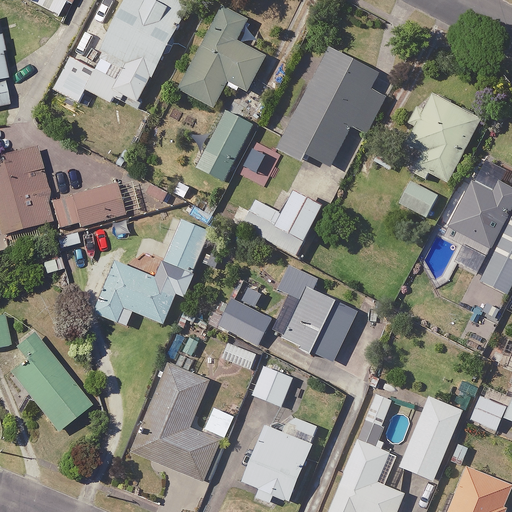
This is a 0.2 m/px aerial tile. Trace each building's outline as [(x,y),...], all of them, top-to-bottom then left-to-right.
[(23,0),(42,11),(46,2),(59,10),(64,0),(71,4),(73,0),(23,0)] [(186,2),(182,0),(124,0),(93,65),(70,55),(54,88),(80,101),(86,88),(113,101),(115,97),(136,107),(186,2)] [(247,18),(219,4),(178,87),(214,105),(227,80),(247,90),(265,53),(236,39),(247,18)] [(379,71),(328,45),(278,146),(306,160),(309,154),(331,165),(351,124),(367,132),(386,95),(370,87),(379,71)] [(0,103),(10,102),(0,50),(0,103)] [(480,117),(431,91),(404,141),(418,148),(407,168),(425,177),(429,170),(447,180),(480,117)] [(252,122),(224,109),(199,167),(228,179),(252,122)] [(48,190),(32,141),(0,151),(0,228),(1,232),(50,216),(42,192),(48,190)] [(511,204),(511,187),(502,183),(506,175),(481,163),(477,170),(449,224),(472,236),(468,243),(488,253),(511,204)] [(262,189),(240,177),(229,199),(239,204),(231,220),(296,254),(323,203),(294,187),(281,211),(257,199),(262,189)] [(438,194),(411,179),(399,202),(427,216),(438,194)] [(121,214),(113,182),(51,197),(58,225),(78,220),(79,225),(121,214)] [(211,229),(176,216),(154,274),(98,253),(86,285),(105,293),(97,312),(128,324),(134,309),(165,321),(176,292),(185,295),(211,229)] [(511,285),(511,216),(481,279),(508,292),(511,285)] [(80,243),(77,230),(57,234),(60,247),(80,243)] [(334,360),(358,312),(354,310),(360,297),(346,290),(341,299),(314,286),(318,278),(293,265),(282,286),(287,288),(279,304),(295,312),(284,334),(298,341),(295,346),(311,355),(314,350),(334,360)] [(505,297),(490,292),(483,310),(497,316),(505,297)] [(272,318),(232,297),(219,324),(259,345),(272,318)] [(0,345),(9,344),(3,308),(0,308),(0,345)] [(499,323),(476,312),(468,330),(490,340),(499,323)] [(89,404),(31,329),(15,342),(26,357),(11,369),(57,429),(89,404)] [(258,352),(230,340),(223,357),(251,368),(258,352)] [(294,375),(264,363),(252,393),(282,405),(294,375)] [(209,380),(169,364),(133,450),(207,481),(235,414),(215,405),(204,431),(190,425),(209,380)] [(375,392),(352,452),(343,449),(336,470),(344,473),(329,511),(396,511),(405,490),(378,480),(389,450),(375,444),(393,398),(375,392)] [(511,394),(508,405),(479,393),(469,418),(497,429),(503,414),(511,418),(511,394)] [(401,464),(429,476),(424,489),(435,493),(444,472),(438,469),(463,407),(429,394),(401,464)] [(318,426),(290,415),(284,430),(264,422),(242,478),(259,485),(255,494),(270,500),(274,492),(289,498),(318,426)] [(503,511),(511,493),(511,483),(466,464),(446,511),(503,511)]
